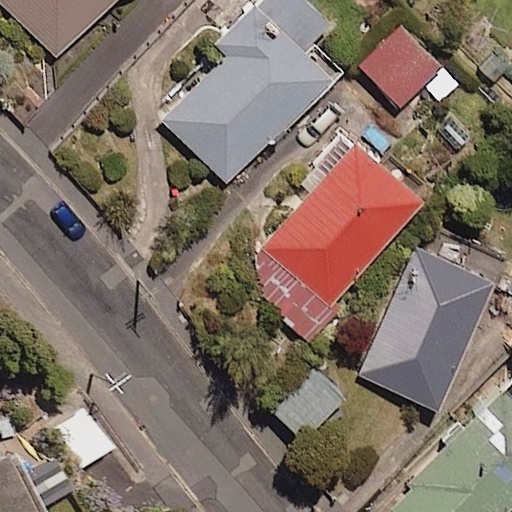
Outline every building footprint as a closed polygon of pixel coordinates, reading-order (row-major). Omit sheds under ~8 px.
[(102,0),(0,0),(0,5),(52,54),(102,0)] [(323,16),(305,0),(237,0),(208,31),(222,45),(157,113),(220,173),(315,73),(323,80),(338,64),(306,34),(323,16)] [(435,56),(393,17),(353,60),(395,99),(435,56)] [(229,279),(305,338),(337,297),(330,292),(412,185),(344,132),(229,279)] [(496,253),(437,226),(428,247),(413,241),(355,369),(429,402),(496,253)] [(511,263),(503,260),(492,287),(511,295),(511,263)] [(511,360),(383,502),(393,511),(486,511),(511,484),(511,360)] [(337,391),(310,363),(268,404),(296,432),(337,391)] [(110,444),(82,409),(56,429),(84,465),(110,444)] [(63,487),(48,459),(18,476),(33,503),(63,487)] [(0,511),(22,511),(0,469),(0,511)]
